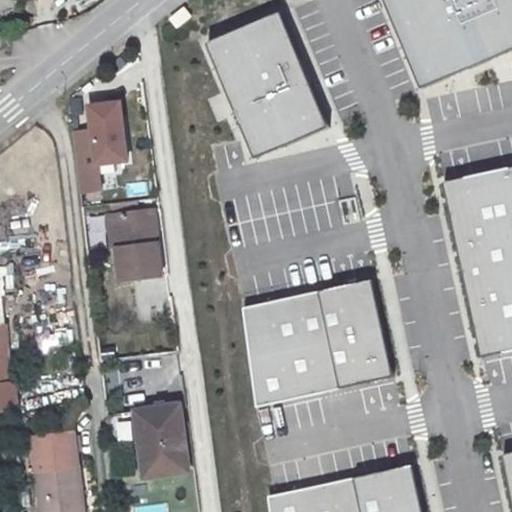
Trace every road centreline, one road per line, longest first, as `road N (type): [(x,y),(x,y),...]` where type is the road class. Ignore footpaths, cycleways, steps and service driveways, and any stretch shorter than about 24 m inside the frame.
road 1 (unknown): [(226,511),(165,39),(141,0)]
road 2 (unknown): [(56,67),(112,511)]
road 3 (tertiary): [(136,0),(0,113)]
